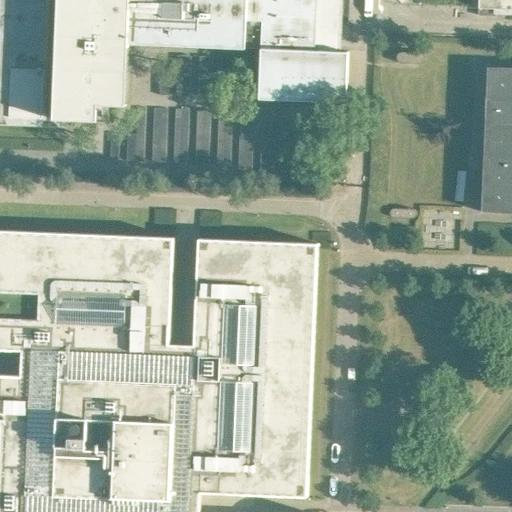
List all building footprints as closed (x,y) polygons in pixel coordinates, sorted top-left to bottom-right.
[(102,103),(130,104),(132,42),(246,46),(246,47),(262,48),(259,98),(346,102),(349,52),(335,51),(336,16),(338,15),(340,14),(341,13),(342,12),(342,11),(342,10),(342,9),(342,8),(341,7),(341,6),(340,5),(339,4),(337,4),(336,0),(478,0),(479,8),(511,9),(511,0),(18,0),(18,8),(6,7),(2,116),(101,120),(102,103)] [(402,63),(420,63),(421,63),(423,63),(424,62),(425,61),(425,60),(426,59),(426,58),(426,57),(425,56),(425,55),(424,54),(424,53),(423,53),(422,52),(421,52),(402,51),(400,52),(399,53),(398,53),(397,54),(397,55),(397,56),(397,57),(397,58),(397,59),(398,60),(399,61),(399,62),(400,62),(402,63)] [(511,67),(488,66),(482,212),(511,212),(511,67)] [(323,151),(322,159),(338,160),(339,152),(323,151)] [(394,217),(412,218),(413,218),(414,218),(415,217),(416,216),(417,216),(417,215),(417,214),(417,213),(417,212),(417,211),(416,210),(415,209),(414,209),(413,208),(394,208),(393,208),(392,209),(391,209),(391,210),(390,211),(390,212),(390,213),(390,214),(391,215),(392,216),(393,217),(394,217)] [(188,511),(189,504),(197,504),(197,503),(199,503),(199,492),(308,496),(318,243),(200,238),(195,345),(184,344),(170,344),(175,237),(0,230),(0,348),(35,350),(35,363),(26,362),(26,364),(25,364),(24,375),(0,374),(0,511),(28,511),(39,511),(41,511),(40,511),(188,511)]
